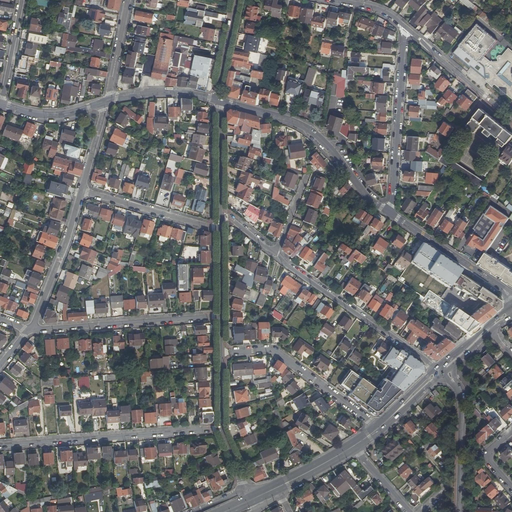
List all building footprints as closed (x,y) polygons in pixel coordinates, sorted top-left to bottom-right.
[(117,10),(119,0),(107,0),(107,2),(104,1),(103,8),(117,10)] [(273,10),(271,16),(280,18),(283,6),(277,5),(278,0),(274,0),(274,2),(274,3),(273,10)] [(397,0),(396,2),(404,9),(408,3),(411,0),(397,0)] [(421,0),(411,0),(408,3),(419,11),(423,6),(426,3),(421,0)] [(473,3),(469,0),(462,0),(464,1),(463,2),(465,3),(473,9),(476,6),(473,3)] [(270,9),(273,10),(274,3),(274,2),(270,1),(270,3),(266,2),(264,8),(266,9),(267,9),(266,10),(269,10),(270,9)] [(12,6),(0,4),(0,10),(11,12),(12,6)] [(247,13),(245,19),(260,22),(261,17),(257,17),(258,15),(259,7),(249,5),(248,13),(247,13)] [(291,5),(289,14),(289,15),(299,17),(301,7),(291,5)] [(419,11),(409,23),(416,29),(425,20),(420,15),(426,8),(423,6),(419,11)] [(184,21),(184,23),(202,27),(203,21),(202,21),(203,17),(204,17),(204,15),(218,18),(219,13),(205,11),(197,9),(187,7),(187,9),(189,10),(188,12),(186,11),(185,18),(187,19),(186,21),(184,21)] [(451,7),(445,15),(447,16),(453,9),(451,7)] [(302,21),(313,23),(314,16),(313,16),(315,10),(304,8),(302,21)] [(104,12),(91,9),(89,21),(100,24),(101,17),(102,17),(104,12)] [(154,14),(138,10),(136,19),(153,23),(154,14)] [(503,10),(495,18),(497,20),(502,14),(503,15),(505,12),(503,10)] [(71,18),(72,14),(64,12),(63,14),(57,13),(54,23),(61,25),(63,19),(66,20),(67,21),(66,29),(69,29),(71,18)] [(330,12),(328,22),(338,24),(340,14),(330,12)] [(351,20),(352,14),(342,12),(338,28),(344,29),(344,26),(343,26),(344,24),(349,25),(351,20)] [(313,23),(312,25),(325,28),(326,20),(327,18),(314,16),(313,23)] [(431,24),(429,22),(427,24),(431,28),(424,36),(428,39),(443,21),(437,16),(431,24)] [(376,25),(376,24),(373,22),(361,17),(359,21),(358,21),(357,23),(360,25),(359,27),(373,32),(376,25)] [(31,20),(29,30),(39,32),(41,26),(37,25),(37,21),(36,20),(36,19),(32,19),(32,20),(31,20)] [(253,22),(253,24),(248,23),(247,31),(255,33),(256,28),(255,28),(256,23),(253,22)] [(446,23),(439,32),(438,31),(434,36),(434,38),(438,40),(440,40),(443,36),(451,43),(459,34),(446,23)] [(110,26),(100,24),(98,34),(108,36),(110,26)] [(484,77),(484,78),(484,79),(484,80),(485,81),(491,85),(493,83),(497,86),(499,86),(499,90),(499,91),(500,92),(500,93),(501,93),(502,94),(504,94),(508,94),(508,95),(511,98),(511,60),(511,50),(507,47),(501,55),(500,54),(499,54),(498,54),(497,55),(496,56),(496,57),(496,58),(497,59),(496,61),(491,61),(490,61),(489,60),(485,56),(498,41),(478,24),(453,53),(464,63),(465,61),(484,77)] [(140,25),(138,34),(147,36),(149,27),(140,25)] [(385,28),(376,25),(373,32),(373,33),(376,35),(376,36),(378,36),(379,35),(382,37),(385,28)] [(396,32),(387,28),(383,37),(387,38),(387,39),(383,39),(382,41),(388,42),(388,40),(389,39),(393,40),(396,32)] [(215,32),(206,30),(205,39),(214,41),(215,32)] [(161,32),(160,38),(154,67),(153,77),(167,80),(169,70),(169,69),(171,57),(172,55),(172,53),(172,51),(175,35),(172,35),(161,32)] [(58,33),(58,36),(63,37),(62,40),(63,41),(61,48),(65,49),(66,44),(68,35),(65,34),(58,33)] [(175,35),(172,51),(182,53),(188,54),(188,49),(178,47),(179,40),(188,42),(188,43),(193,44),(194,39),(175,35)] [(245,49),(260,53),(263,37),(248,35),(245,49)] [(91,42),(89,51),(76,48),(76,49),(74,48),(75,42),(77,42),(77,38),(76,38),(76,37),(72,36),(71,39),(69,38),(67,44),(66,44),(65,49),(65,50),(71,51),(110,59),(111,55),(95,52),(96,51),(98,50),(99,43),(91,42)] [(28,37),(27,41),(29,42),(38,43),(47,45),(48,41),(28,37)] [(139,52),(144,53),(147,39),(137,37),(136,41),(137,41),(136,45),(135,46),(135,47),(134,51),(138,52),(139,52)] [(26,43),(24,56),(35,58),(38,43),(29,42),(28,44),(26,43)] [(284,52),(282,59),(292,61),(296,44),(285,42),(283,51),(284,52)] [(325,47),(323,47),(322,52),(331,54),(333,44),(326,43),(325,45),(325,47)] [(385,44),(384,46),(384,47),(383,50),(378,49),(378,53),(383,53),(383,52),(392,53),(393,43),(385,43),(385,44)] [(348,51),(349,49),(334,46),(332,54),(348,57),(348,51)] [(236,50),(233,65),(241,67),(243,67),(243,63),(247,64),(248,61),(249,62),(250,53),(236,50)] [(131,51),(128,66),(136,67),(138,52),(134,51),(131,51)] [(182,53),(172,51),(172,53),(174,54),(177,54),(173,71),(179,72),(180,66),(182,53)] [(137,67),(143,68),(146,54),(144,53),(139,52),(138,56),(141,57),(140,64),(137,64),(137,67)] [(361,53),(354,52),(353,61),(360,62),(361,53)] [(188,54),(182,53),(180,66),(183,67),(190,69),(190,68),(192,62),(192,60),(189,59),(189,61),(186,60),(188,54)] [(265,71),(268,55),(261,54),(258,70),(265,71)] [(217,65),(218,60),(197,56),(196,61),(192,60),(192,62),(195,62),(193,76),(192,77),(200,78),(198,89),(206,91),(210,70),(211,64),(217,65)] [(34,60),(19,57),(17,69),(26,70),(27,63),(34,64),(34,60)] [(91,57),(89,69),(97,70),(99,59),(91,57)] [(412,73),(421,74),(422,63),(424,63),(424,61),(422,61),(422,60),(415,59),(415,68),(412,68),(412,73)] [(437,79),(442,73),(441,72),(441,71),(434,65),(431,69),(433,70),(430,73),(437,79)] [(136,72),(137,67),(136,67),(128,66),(127,66),(125,76),(123,82),(129,83),(129,82),(134,83),(136,75),(138,76),(139,72),(136,72)] [(183,67),(180,66),(179,72),(178,75),(180,75),(178,86),(189,87),(189,78),(184,77),(183,78),(181,77),(183,67)] [(347,78),(347,79),(354,80),(355,71),(370,72),(370,67),(350,66),(349,74),(347,74),(347,78)] [(184,77),(189,78),(190,76),(190,69),(183,67),(181,77),(183,78),(184,77)] [(315,76),(317,69),(316,69),(310,67),(307,74),(315,76)] [(390,80),(390,69),(383,68),(382,68),(382,80),(390,80)] [(97,70),(89,69),(89,70),(88,70),(87,73),(88,74),(92,75),(98,77),(98,75),(107,77),(107,72),(97,70)] [(167,80),(166,85),(176,85),(178,79),(176,79),(177,75),(170,73),(171,69),(169,69),(169,70),(167,80)] [(264,78),(265,71),(258,70),(254,69),(252,76),(264,78)] [(231,70),(228,84),(230,85),(228,93),(229,95),(239,98),(242,88),(241,87),(234,85),(236,74),(240,75),(240,74),(241,72),(231,70)] [(289,79),(290,72),(279,70),(278,78),(283,80),(284,80),(284,81),(288,82),(289,79)] [(234,85),(241,87),(243,82),(249,84),(251,77),(240,74),(240,75),(236,74),(234,85)] [(345,97),(346,86),(347,79),(347,78),(334,74),(332,82),(337,83),(336,96),(345,97)] [(412,84),(412,89),(420,89),(421,75),(411,74),(410,84),(412,84)] [(189,78),(189,87),(198,89),(200,78),(192,77),(193,76),(190,76),(189,78)] [(450,83),(443,77),(436,85),(444,91),(450,83)] [(304,84),(289,79),(288,82),(286,94),(300,98),(304,84)] [(17,97),(25,99),(26,94),(27,90),(28,83),(17,80),(16,87),(20,88),(17,97)] [(382,94),(385,95),(386,83),(381,82),(381,83),(376,82),(375,92),(380,93),(382,93),(382,94)] [(64,85),(60,103),(68,104),(69,99),(71,99),(72,96),(76,97),(78,84),(73,83),(73,87),(64,85)] [(55,86),(48,84),(47,89),(45,99),(55,101),(57,91),(57,90),(56,89),(56,91),(54,90),(55,86)] [(92,89),(89,89),(88,93),(91,93),(91,94),(98,95),(100,86),(92,84),(92,89)] [(243,101),(259,105),(260,98),(261,94),(256,92),(256,91),(255,90),(255,92),(250,91),(252,86),(249,85),(247,85),(243,101)] [(40,89),(32,87),(30,96),(38,97),(40,89)] [(264,100),(270,101),(272,93),(272,91),(262,89),(261,94),(260,98),(265,99),(264,100)] [(325,94),(307,89),(304,101),(323,106),(323,105),(322,105),(325,94)] [(439,106),(440,109),(444,106),(443,105),(445,102),(446,103),(447,102),(446,101),(447,100),(449,102),(451,104),(458,96),(449,89),(438,103),(439,106)] [(475,101),(478,97),(473,93),(469,99),(468,98),(472,92),(468,89),(458,102),(467,109),(474,100),(475,101)] [(427,105),(439,106),(438,103),(437,102),(437,101),(432,101),(426,100),(426,91),(421,90),(419,105),(420,105),(427,105)] [(272,93),(270,101),(279,103),(281,95),(272,93)] [(378,111),(387,112),(388,97),(379,96),(379,100),(375,100),(375,105),(379,106),(378,111)] [(168,98),(167,98),(168,108),(168,117),(179,117),(179,107),(170,108),(172,104),(173,104),(173,98),(168,98)] [(191,100),(181,99),(181,105),(181,113),(191,113),(191,100)] [(418,121),(422,121),(422,118),(419,118),(420,113),(421,113),(421,112),(420,111),(420,108),(426,108),(427,105),(420,105),(420,107),(411,106),(410,121),(418,121)] [(125,107),(122,111),(129,117),(134,120),(138,124),(142,119),(138,115),(137,116),(125,107)] [(511,137),(511,133),(481,108),(474,117),(466,126),(475,133),(481,125),(484,128),(486,129),(485,132),(490,136),(492,134),(494,136),(498,139),(496,141),(503,147),(506,143),(507,144),(511,137)] [(236,126),(239,112),(229,110),(226,112),(226,122),(234,124),(234,125),(236,126)] [(129,117),(122,111),(115,123),(123,128),(129,117)] [(387,121),(387,112),(378,111),(376,111),(377,112),(379,113),(378,115),(377,120),(387,121)] [(197,116),(191,115),(191,120),(195,121),(206,123),(207,119),(206,118),(207,114),(198,112),(197,116)] [(240,134),(245,114),(239,112),(236,126),(237,126),(236,130),(227,129),(227,134),(235,134),(240,134)] [(351,133),(351,132),(350,124),(347,123),(346,126),(343,125),(345,116),(333,113),(328,128),(340,132),(347,136),(350,138),(351,133)] [(260,141),(258,117),(248,115),(245,114),(240,134),(239,139),(238,143),(247,146),(248,146),(250,139),(260,141)] [(168,118),(153,117),(153,130),(168,130),(168,118)] [(443,127),(440,131),(449,136),(454,128),(446,122),(445,122),(444,121),(443,123),(441,126),(443,127)] [(435,131),(438,131),(438,130),(439,128),(440,123),(427,122),(427,128),(435,128),(435,131)] [(36,127),(27,123),(22,134),(31,138),(36,127)] [(387,134),(388,124),(380,123),(380,126),(377,126),(377,133),(379,133),(379,134),(387,134)] [(208,126),(198,124),(197,132),(206,133),(208,126)] [(260,125),(261,133),(270,132),(270,124),(260,125)] [(22,131),(6,126),(2,135),(18,141),(20,135),(22,131)] [(75,133),(62,129),(60,137),(58,142),(69,145),(71,146),(72,141),(75,133)] [(114,143),(121,146),(123,143),(126,136),(119,133),(120,131),(115,129),(110,140),(114,143)] [(358,141),(359,134),(351,133),(350,138),(358,141)] [(194,134),(193,134),(192,143),(204,145),(205,136),(194,134)] [(227,140),(232,141),(235,142),(235,134),(227,134),(227,140)] [(48,157),(54,158),(54,156),(55,153),(56,152),(58,143),(52,141),(53,138),(45,135),(42,148),(50,150),(48,157)] [(416,151),(418,151),(419,137),(409,136),(408,151),(416,151)] [(280,137),(280,139),(276,139),(277,146),(279,146),(279,147),(282,147),(281,146),(285,145),(285,137),(280,137)] [(375,138),(375,143),(374,149),(385,149),(385,139),(375,138)] [(54,156),(67,160),(68,156),(60,154),(62,146),(68,148),(69,145),(58,142),(58,143),(56,152),(55,153),(54,156)] [(109,143),(106,153),(115,155),(117,146),(109,143)] [(303,144),(288,146),(288,148),(289,159),(305,157),(303,144)] [(443,154),(449,146),(446,144),(443,149),(441,148),(438,153),(430,147),(427,151),(439,159),(442,155),(443,155),(443,154)] [(499,160),(509,145),(508,144),(506,147),(506,146),(505,147),(503,149),(503,150),(502,152),(501,151),(495,159),(493,158),(482,174),(486,177),(487,177),(490,173),(499,160)] [(511,146),(509,145),(499,160),(508,167),(511,161),(511,146)] [(205,151),(192,146),(188,159),(199,163),(201,156),(203,157),(205,151)] [(254,155),(261,157),(260,149),(250,146),(247,158),(250,159),(252,160),(254,155)] [(402,150),(402,154),(406,155),(405,160),(409,160),(409,162),(413,162),(413,161),(414,161),(416,161),(416,151),(408,151),(402,150)] [(315,153),(311,157),(313,159),(310,162),(316,169),(320,166),(321,169),(326,165),(315,153)] [(485,181),(483,180),(443,154),(443,155),(439,161),(445,165),(449,167),(459,174),(469,181),(480,188),(485,181)] [(79,177),(82,165),(67,160),(54,156),(54,158),(51,169),(59,171),(63,172),(73,175),(79,177)] [(239,170),(243,171),(245,172),(250,159),(247,158),(239,156),(237,164),(236,164),(234,168),(239,170)] [(384,158),(375,157),(374,161),(372,161),(372,164),(373,164),(373,169),(383,169),(384,158)] [(194,172),(205,175),(207,168),(203,166),(204,165),(200,164),(199,165),(196,164),(194,172)] [(445,173),(449,167),(445,165),(440,173),(445,173)] [(93,173),(91,181),(104,185),(106,179),(104,179),(101,178),(102,176),(98,175),(98,177),(97,177),(98,174),(101,175),(102,171),(95,170),(94,173),(93,173)] [(240,180),(238,183),(248,188),(250,182),(257,184),(259,177),(245,172),(243,171),(241,176),(239,176),(238,179),(240,180)] [(406,180),(410,180),(411,182),(414,182),(415,181),(416,172),(407,171),(406,180)] [(297,176),(287,172),(282,185),(292,189),(297,176)] [(78,180),(79,177),(73,175),(73,176),(65,173),(62,183),(70,186),(73,178),(78,180)] [(378,183),(375,173),(374,173),(367,175),(370,185),(378,183)] [(436,182),(437,174),(429,173),(428,181),(436,182)] [(150,178),(138,174),(136,180),(134,187),(146,190),(150,178)] [(172,178),(164,176),(160,188),(168,190),(172,178)] [(324,179),(316,176),(311,188),(319,191),(324,179)] [(119,181),(110,178),(110,180),(108,186),(117,189),(119,181)] [(49,180),(45,192),(57,196),(59,197),(60,193),(63,194),(66,186),(49,180)] [(131,193),(133,186),(125,183),(122,191),(131,193)] [(240,190),(237,198),(247,204),(252,189),(248,188),(238,183),(236,188),(240,190)] [(332,183),(331,192),(333,194),(336,196),(340,198),(345,193),(350,188),(345,184),(343,185),(342,184),(339,187),(341,189),(340,189),(332,183)] [(274,187),(272,198),(273,199),(282,203),(284,199),(277,196),(279,189),(277,188),(274,187)] [(205,202),(206,199),(204,198),(206,191),(198,189),(195,199),(205,202)] [(184,198),(175,195),(172,204),(181,207),(184,198)] [(314,196),(310,206),(317,209),(319,203),(318,203),(319,198),(314,196)] [(417,203),(409,198),(403,208),(410,213),(417,203)] [(45,219),(51,221),(61,223),(65,225),(67,220),(61,218),(66,202),(56,199),(51,215),(47,214),(45,219)] [(201,213),(205,202),(195,199),(194,199),(191,210),(201,213)] [(429,205),(425,202),(422,207),(416,216),(424,221),(430,212),(426,210),(429,205)] [(477,245),(487,252),(500,232),(510,217),(490,204),(487,209),(489,210),(487,214),(485,213),(475,228),(476,229),(468,242),(468,243),(469,244),(470,246),(472,246),(472,245),(473,246),(476,247),(477,245)] [(90,211),(89,214),(96,216),(99,208),(88,205),(87,210),(90,211)] [(435,227),(438,223),(439,221),(444,213),(437,208),(428,222),(435,227)] [(112,212),(101,209),(99,216),(102,217),(101,220),(109,222),(112,212)] [(251,224),(254,225),(257,218),(260,212),(260,211),(256,209),(254,214),(251,213),(249,218),(252,219),(251,222),(251,224)] [(260,212),(257,218),(263,221),(262,223),(269,226),(271,221),(274,215),(260,209),(260,210),(260,211),(261,211),(260,212)] [(318,213),(309,209),(303,222),(313,226),(318,213)] [(364,227),(365,228),(367,225),(366,224),(371,217),(359,209),(354,216),(361,221),(359,224),(359,225),(364,227)] [(125,217),(113,214),(110,223),(122,227),(125,217)] [(470,220),(462,215),(458,220),(460,221),(452,232),(459,237),(463,231),(470,220)] [(141,221),(128,217),(123,232),(137,236),(141,221)] [(362,232),(362,233),(365,235),(370,227),(369,227),(370,226),(372,228),(374,229),(377,231),(382,224),(372,218),(367,225),(365,228),(362,232)] [(92,221),(85,219),(82,230),(90,233),(91,229),(90,228),(92,221)] [(450,220),(449,221),(446,219),(441,227),(449,233),(455,223),(450,220)] [(153,223),(144,220),(140,232),(150,235),(153,223)] [(45,226),(43,232),(46,233),(47,232),(55,236),(61,223),(51,221),(48,228),(45,226)] [(273,235),(278,237),(283,225),(271,221),(269,226),(267,231),(273,233),(273,235)] [(171,228),(162,225),(161,228),(159,228),(159,229),(157,229),(156,235),(168,238),(171,228)] [(301,230),(290,226),(282,248),(282,251),(291,258),(295,254),(304,247),(312,239),(312,238),(307,233),(303,237),(299,234),(301,230)] [(186,233),(186,232),(172,228),(170,237),(177,239),(178,239),(184,241),(186,233)] [(209,233),(204,232),(203,236),(198,236),(197,237),(196,237),(196,238),(198,238),(198,240),(200,241),(200,245),(209,245),(209,233)] [(89,245),(92,237),(83,233),(79,244),(88,247),(89,245)] [(57,238),(49,235),(45,245),(53,248),(57,238)] [(396,236),(391,243),(398,248),(403,240),(396,236)] [(381,253),(388,244),(382,240),(383,240),(380,238),(379,238),(378,238),(372,247),(381,253)] [(340,264),(343,266),(349,256),(354,249),(351,248),(343,242),(341,244),(336,251),(340,253),(342,250),(346,254),(340,264)] [(44,248),(36,245),(32,256),(39,259),(44,248)] [(241,246),(232,246),(233,256),(242,256),(241,246)] [(91,263),(96,252),(84,247),(81,253),(83,253),(82,256),(80,259),(91,263)] [(314,254),(304,247),(295,254),(311,265),(317,257),(313,255),(314,254)] [(423,267),(424,265),(430,255),(419,248),(415,255),(420,259),(423,261),(420,265),(423,267)] [(354,249),(349,256),(361,264),(365,257),(363,256),(354,249)] [(403,250),(396,260),(406,267),(413,257),(403,250)] [(201,251),(201,264),(208,264),(209,260),(210,260),(210,258),(209,258),(209,251),(201,251)] [(478,265),(511,287),(511,284),(510,283),(509,283),(509,282),(489,268),(488,269),(487,268),(488,268),(483,264),(490,254),(487,252),(478,265)] [(511,271),(511,270),(502,263),(500,266),(499,264),(500,262),(499,261),(499,260),(496,258),(495,259),(490,254),(483,264),(488,268),(487,268),(488,269),(489,268),(509,282),(509,283),(510,283),(511,284),(511,271)] [(324,258),(320,256),(313,267),(320,271),(323,266),(321,265),(320,264),(322,262),(324,258)] [(115,265),(117,266),(118,262),(111,259),(107,268),(112,270),(114,269),(115,265)] [(41,273),(44,265),(45,264),(36,260),(33,269),(41,273)] [(255,275),(256,271),(254,270),(256,264),(246,261),(244,269),(249,272),(255,275)] [(387,263),(383,270),(387,273),(392,266),(387,263)] [(83,264),(78,276),(89,280),(91,275),(93,268),(83,264)] [(177,264),(173,264),(175,282),(175,291),(183,290),(186,290),(186,264),(177,264)] [(326,265),(321,273),(324,276),(330,267),(326,265)] [(416,293),(419,289),(415,286),(418,281),(427,268),(424,265),(423,267),(410,285),(408,288),(412,291),(416,293)] [(112,271),(99,267),(95,277),(101,279),(108,274),(109,274),(112,271)] [(244,269),(241,267),(239,272),(244,275),(241,284),(246,286),(251,288),(253,280),(255,275),(249,272),(244,269)] [(206,273),(207,268),(190,268),(191,283),(192,283),(202,283),(202,272),(206,273)] [(436,279),(442,271),(438,268),(422,291),(419,289),(416,293),(423,298),(429,290),(433,284),(436,279)] [(2,269),(0,275),(9,278),(11,273),(2,269)] [(265,283),(268,272),(256,269),(256,271),(255,275),(253,280),(261,282),(265,283)] [(41,276),(32,272),(28,282),(37,286),(41,276)] [(78,276),(67,272),(66,276),(67,276),(63,285),(73,289),(78,276)] [(450,283),(455,276),(451,274),(445,282),(449,285),(450,283)] [(498,302),(457,274),(455,276),(450,283),(455,286),(453,287),(458,290),(459,289),(469,296),(468,297),(473,300),(475,297),(485,303),(468,316),(467,317),(468,318),(477,324),(493,312),(498,307),(498,302)] [(0,275),(0,291),(4,293),(5,291),(6,291),(8,286),(4,284),(5,283),(1,281),(0,283),(0,282),(0,281),(1,278),(16,283),(16,281),(9,278),(0,275)] [(286,287),(289,289),(294,281),(287,276),(281,283),(284,285),(283,286),(285,288),(286,287)] [(405,285),(408,288),(410,285),(399,277),(397,280),(398,280),(404,285),(405,285)] [(347,284),(344,288),(352,294),(360,284),(351,278),(347,284)] [(386,279),(380,291),(384,293),(389,281),(386,279)] [(440,282),(436,279),(433,284),(429,290),(431,292),(440,298),(448,287),(447,286),(443,291),(437,287),(440,282)] [(294,281),(289,289),(295,293),(294,294),(295,295),(301,286),(294,281)] [(175,282),(161,283),(162,294),(162,299),(167,299),(167,296),(175,295),(175,294),(175,291),(175,282)] [(241,299),(245,289),(246,286),(241,284),(237,282),(232,293),(233,294),(232,295),(241,299)] [(27,285),(26,288),(25,291),(26,291),(27,290),(36,294),(38,289),(27,285)] [(408,297),(412,291),(408,288),(405,285),(401,292),(408,297)] [(58,296),(56,301),(59,302),(62,303),(64,304),(66,305),(67,305),(70,298),(66,297),(69,289),(60,286),(59,290),(58,292),(56,296),(58,296)] [(247,301),(251,292),(245,289),(241,299),(243,299),(247,301)] [(301,292),(299,291),(297,295),(298,295),(297,297),(302,300),(302,299),(307,292),(303,289),(301,292)] [(183,290),(175,291),(175,294),(179,293),(179,302),(190,301),(189,293),(183,293),(183,290)] [(212,300),(212,290),(203,290),(203,300),(212,300)] [(361,290),(356,297),(365,303),(370,296),(361,290)] [(421,302),(423,303),(431,292),(429,290),(423,298),(421,302)] [(26,291),(25,291),(21,300),(28,303),(28,302),(32,304),(36,296),(26,292),(26,291)] [(256,304),(259,306),(262,307),(267,295),(262,293),(261,292),(256,304)] [(311,295),(307,292),(302,299),(310,304),(315,297),(311,294),(311,295)] [(162,299),(162,294),(147,295),(148,307),(163,306),(162,299)] [(232,295),(229,294),(228,298),(234,299),(232,309),(240,311),(241,309),(243,299),(241,299),(232,295)] [(2,307),(5,309),(8,301),(6,300),(6,299),(7,296),(4,295),(3,298),(0,297),(0,304),(2,306),(2,307)] [(5,309),(6,309),(13,312),(16,304),(13,303),(15,298),(10,296),(8,301),(5,309)] [(111,308),(123,307),(122,296),(110,297),(111,308)] [(135,297),(136,308),(145,308),(144,296),(135,297)] [(313,312),(321,301),(317,299),(310,309),(313,312)] [(374,301),(371,299),(367,306),(375,311),(379,305),(377,303),(377,302),(374,300),(374,301)] [(26,306),(33,309),(35,305),(28,303),(21,300),(20,302),(27,305),(26,306)] [(131,300),(129,300),(123,300),(124,309),(134,308),(133,300),(131,300)] [(86,320),(89,320),(89,314),(94,313),(93,305),(93,301),(85,301),(85,307),(85,312),(86,320)] [(324,316),(328,319),(333,311),(324,305),(324,306),(320,303),(316,310),(323,315),(324,316)] [(93,305),(94,313),(107,312),(106,304),(93,305)] [(378,314),(382,317),(389,307),(385,304),(378,314)] [(389,307),(382,317),(386,319),(390,314),(391,315),(395,308),(396,307),(393,304),(390,308),(389,307)] [(392,320),(398,310),(399,310),(395,308),(391,315),(389,317),(392,320)] [(67,321),(86,320),(85,312),(70,313),(70,309),(66,310),(67,321)] [(22,311),(18,310),(16,315),(26,319),(28,314),(24,312),(24,311),(23,310),(22,311)] [(51,311),(47,310),(43,320),(45,323),(56,322),(55,316),(55,315),(56,315),(56,314),(56,313),(56,312),(55,312),(55,311),(54,311),(53,311),(53,310),(52,311),(51,311)] [(392,320),(390,322),(399,328),(407,316),(398,310),(392,320)] [(233,323),(235,323),(241,323),(242,313),(233,313),(233,323)] [(344,316),(338,324),(346,330),(352,322),(344,316)] [(437,334),(441,327),(438,325),(440,322),(433,318),(427,327),(437,334)] [(468,331),(477,324),(468,318),(461,324),(463,326),(464,327),(468,331)] [(436,359),(453,345),(448,341),(444,338),(434,346),(431,344),(436,338),(430,333),(411,320),(410,319),(405,326),(412,331),(405,340),(412,345),(418,335),(427,342),(425,345),(424,347),(421,351),(432,359),(436,359)] [(411,320),(430,333),(431,332),(412,319),(411,320)] [(448,321),(443,328),(449,332),(453,326),(454,325),(448,321)] [(258,323),(258,340),(263,339),(263,338),(268,338),(268,329),(268,323),(258,323)] [(325,323),(319,331),(328,337),(335,327),(332,325),(331,325),(330,327),(328,325),(325,323)] [(204,334),(204,326),(194,327),(194,334),(204,334)] [(450,335),(451,336),(454,338),(459,330),(453,326),(449,332),(448,334),(449,335),(450,335)] [(235,327),(232,327),(233,340),(243,340),(242,327),(235,327)] [(444,338),(448,341),(451,336),(450,335),(449,337),(448,336),(449,335),(448,334),(449,332),(443,328),(441,327),(437,334),(444,338)] [(272,329),(272,338),(279,338),(284,341),(289,334),(282,330),(272,329)] [(244,331),(244,340),(255,339),(255,330),(244,331)] [(143,344),(143,334),(128,335),(129,345),(143,344)] [(118,336),(112,337),(113,346),(119,346),(119,349),(123,349),(123,340),(118,340),(118,336)] [(206,341),(205,336),(197,337),(197,346),(208,346),(207,341),(206,341)] [(68,348),(67,339),(56,340),(57,349),(68,348)] [(351,345),(342,339),(337,346),(346,352),(351,345)] [(54,349),(54,340),(45,340),(45,349),(54,349)] [(78,341),(75,341),(75,348),(79,348),(79,351),(90,350),(89,340),(78,341)] [(178,344),(178,340),(164,340),(165,354),(173,354),(172,347),(180,347),(180,344),(178,344)] [(299,340),(293,349),(300,354),(302,350),(308,354),(312,349),(299,340)] [(27,342),(22,349),(26,352),(28,354),(29,353),(30,351),(32,349),(30,347),(31,346),(27,342)] [(384,356),(389,347),(382,342),(376,351),(384,356)] [(102,356),(101,353),(101,351),(101,346),(101,345),(97,346),(97,344),(92,344),(93,355),(97,355),(97,356),(102,356)] [(361,356),(352,350),(348,357),(356,363),(361,356)] [(28,354),(26,352),(20,359),(29,366),(34,359),(31,356),(28,354)] [(189,355),(188,355),(188,357),(192,357),(192,364),(205,363),(204,359),(205,359),(204,354),(202,354),(196,354),(189,355)] [(496,362),(489,354),(483,359),(485,361),(483,363),(485,365),(487,363),(490,367),(496,362)] [(319,355),(312,365),(317,368),(317,367),(323,370),(328,362),(319,355)] [(404,357),(403,357),(397,365),(410,374),(416,366),(412,363),(411,362),(412,360),(405,356),(404,357)] [(162,359),(148,360),(149,372),(151,372),(151,368),(161,368),(161,371),(162,371),(162,368),(162,359)] [(281,363),(277,360),(273,367),(272,367),(275,370),(274,371),(275,372),(276,371),(281,363)] [(252,365),(252,363),(248,364),(248,365),(242,365),(242,364),(237,365),(238,376),(241,376),(251,375),(253,375),(252,365)] [(285,367),(281,363),(276,371),(280,373),(285,367)] [(13,367),(12,369),(10,371),(14,374),(13,376),(15,377),(16,376),(21,370),(15,364),(13,367)] [(264,364),(252,365),(253,375),(253,378),(255,378),(254,374),(265,373),(264,364)] [(505,372),(498,364),(491,369),(494,372),(495,371),(497,374),(496,375),(498,378),(505,372)] [(206,379),(205,368),(194,368),(195,379),(206,379)] [(487,373),(483,368),(479,372),(483,377),(487,373)] [(286,369),(276,378),(275,379),(278,382),(281,379),(285,384),(293,376),(286,369)] [(351,371),(349,370),(338,383),(349,391),(348,393),(371,411),(375,411),(399,389),(385,379),(378,388),(379,389),(377,392),(373,389),(374,387),(355,373),(351,371)] [(396,372),(394,376),(392,378),(390,380),(399,387),(405,379),(396,372)] [(149,373),(140,374),(141,383),(146,383),(146,379),(146,376),(147,376),(149,376),(149,373)] [(482,382),(489,376),(487,373),(483,377),(480,379),(482,382)] [(81,386),(89,385),(89,377),(81,378),(81,386)] [(511,384),(511,378),(509,380),(507,377),(501,382),(509,390),(511,388),(510,386),(511,384)] [(12,384),(4,378),(0,383),(0,388),(5,393),(12,384)] [(208,392),(207,382),(198,383),(198,385),(196,384),(197,390),(197,393),(198,393),(199,398),(207,398),(207,393),(208,392)] [(291,383),(285,390),(291,396),(298,389),(291,383)] [(233,392),(235,403),(248,400),(245,389),(233,392)] [(371,411),(348,393),(346,395),(372,416),(376,416),(402,391),(399,389),(375,411),(371,411)] [(45,404),(55,403),(54,396),(53,396),(52,391),(48,392),(48,390),(44,390),(45,404)] [(258,395),(259,400),(273,396),(271,391),(258,395)] [(303,394),(296,397),(302,408),(309,404),(303,394)] [(281,397),(275,400),(278,408),(285,404),(281,397)] [(296,397),(292,400),(298,410),(302,408),(296,397)] [(316,406),(321,413),(329,407),(327,403),(325,405),(319,398),(313,402),(316,406)] [(201,408),(210,407),(209,399),(201,399),(201,407),(201,408)] [(92,414),(92,416),(106,415),(106,412),(105,411),(105,400),(91,401),(91,402),(92,414)] [(277,409),(281,420),(284,418),(280,409),(281,408),(283,407),(287,414),(288,416),(298,410),(292,400),(285,404),(278,408),(277,409)] [(8,411),(9,420),(17,416),(15,412),(28,405),(28,402),(28,401),(27,401),(17,406),(16,407),(8,411)] [(28,405),(28,411),(32,410),(32,409),(39,408),(39,401),(28,402),(28,405)] [(92,414),(91,402),(78,403),(79,415),(92,414)] [(183,403),(173,404),(173,415),(179,415),(179,413),(184,412),(183,403)] [(118,413),(118,406),(117,404),(112,404),(113,411),(105,411),(106,412),(115,411),(115,416),(118,415),(118,413)] [(157,404),(155,404),(156,416),(170,415),(169,404),(159,405),(157,404)] [(439,412),(435,408),(431,404),(424,410),(432,418),(438,412),(439,412)] [(511,415),(511,405),(510,404),(501,412),(507,420),(511,415)] [(130,412),(130,405),(118,406),(118,413),(119,412),(120,422),(124,422),(124,420),(129,420),(128,412),(130,412)] [(70,406),(59,407),(59,416),(71,415),(70,406)] [(212,408),(211,407),(210,407),(201,408),(202,413),(201,413),(201,418),(198,418),(199,424),(202,424),(202,423),(209,423),(212,420),(212,419),(211,412),(212,411),(212,408)] [(235,411),(237,419),(249,415),(247,407),(235,411)] [(476,410),(474,407),(474,417),(479,417),(481,417),(482,416),(476,410)] [(142,417),(141,410),(131,411),(132,423),(140,422),(140,417),(142,417)] [(119,422),(118,415),(115,416),(115,411),(106,412),(106,415),(106,422),(111,421),(111,422),(119,422)] [(421,411),(415,416),(420,422),(426,417),(421,411)] [(145,423),(155,422),(154,413),(144,414),(145,423)] [(302,413),(295,424),(306,430),(309,425),(304,422),(308,417),(302,413)] [(482,416),(489,424),(495,431),(502,424),(498,419),(498,418),(497,417),(494,420),(489,415),(487,417),(484,413),(482,416)] [(351,422),(343,416),(338,424),(345,429),(351,422)] [(26,420),(14,421),(14,432),(27,431),(26,420)] [(406,427),(403,430),(408,436),(418,428),(411,421),(405,426),(406,427)] [(236,425),(241,437),(251,433),(249,430),(251,429),(251,431),(262,427),(260,422),(250,427),(248,428),(246,422),(242,423),(236,425)] [(426,429),(433,436),(437,432),(435,431),(437,428),(432,423),(426,429)] [(489,424),(480,433),(486,439),(495,431),(489,424)] [(329,425),(322,435),(331,441),(338,431),(329,425)] [(291,445),(292,446),(299,451),(302,446),(299,444),(296,445),(292,434),(300,430),(294,427),(292,428),(289,430),(285,432),(291,445)] [(247,445),(252,443),(254,442),(254,444),(257,443),(252,433),(243,437),(247,445)] [(405,448),(396,438),(382,450),(391,461),(405,448)] [(415,445),(410,439),(406,443),(411,449),(412,447),(415,445)] [(423,445),(433,457),(440,450),(430,439),(423,445)] [(189,449),(190,454),(193,454),(194,454),(202,453),(202,452),(204,452),(203,448),(206,448),(205,442),(195,443),(195,444),(193,445),(193,448),(189,448),(189,449)] [(189,449),(189,448),(189,443),(177,443),(177,446),(172,446),(173,454),(182,453),(185,453),(185,449),(189,449)] [(158,445),(159,453),(170,452),(170,444),(158,445)] [(100,453),(99,446),(87,447),(88,458),(93,457),(93,453),(100,453)] [(113,452),(113,449),(110,449),(110,446),(101,447),(102,453),(103,453),(103,458),(113,457),(113,452)] [(264,464),(264,465),(268,463),(268,462),(278,457),(273,447),(260,453),(262,459),(264,464)] [(511,448),(511,447),(500,456),(505,462),(511,455),(511,448)] [(155,448),(140,449),(141,456),(144,456),(145,459),(156,458),(155,448)] [(137,450),(127,451),(127,461),(137,460),(137,450)] [(71,461),(71,451),(60,452),(60,461),(71,461)] [(113,457),(114,463),(126,462),(125,451),(113,452),(113,457)] [(289,455),(293,463),(302,459),(298,451),(289,455)] [(216,452),(204,457),(209,469),(220,464),(216,456),(218,456),(216,452)] [(24,464),(23,453),(14,454),(15,464),(24,464)] [(53,464),(52,453),(43,454),(44,465),(53,464)] [(38,464),(37,454),(29,455),(29,465),(38,464)] [(87,456),(76,456),(77,466),(87,466),(87,456)] [(5,475),(15,474),(14,462),(4,463),(4,468),(5,475)] [(406,464),(406,465),(403,463),(398,467),(401,469),(398,472),(404,478),(405,477),(406,479),(408,477),(409,477),(414,473),(406,464)] [(476,484),(476,489),(481,484),(483,487),(491,481),(487,477),(483,472),(484,470),(481,466),(477,470),(480,474),(476,477),(476,481),(478,483),(476,484)] [(262,470),(261,469),(256,471),(251,473),(255,482),(267,477),(263,469),(262,470)] [(208,478),(209,480),(213,490),(219,487),(218,487),(222,485),(222,486),(229,483),(227,479),(220,481),(218,475),(217,476),(216,472),(211,474),(212,476),(208,478)] [(408,482),(414,490),(422,483),(416,475),(408,482)] [(344,481),(341,476),(339,478),(337,476),(329,483),(336,491),(339,494),(348,486),(344,481)] [(422,483),(414,490),(419,496),(435,483),(429,476),(422,483)] [(377,485),(374,482),(362,492),(348,477),(344,481),(348,486),(360,500),(361,500),(377,485)] [(183,490),(180,491),(185,502),(189,501),(192,507),(204,502),(200,494),(200,493),(198,489),(197,486),(195,482),(192,484),(197,495),(196,495),(192,497),(191,493),(186,495),(183,490)] [(1,483),(0,483),(0,490),(6,498),(17,490),(3,484),(2,484),(1,483)] [(327,485),(325,483),(319,489),(318,490),(313,493),(319,500),(322,497),(326,494),(331,490),(327,485)] [(329,483),(327,485),(331,490),(334,493),(336,491),(329,483)] [(29,494),(28,485),(19,485),(19,484),(16,484),(16,489),(29,494)] [(499,492),(492,484),(485,490),(492,498),(499,492)] [(121,487),(116,488),(118,496),(131,493),(130,489),(121,490),(121,487)] [(209,497),(212,495),(210,490),(200,494),(204,502),(210,499),(209,497)] [(299,511),(302,511),(307,510),(303,502),(306,500),(307,501),(313,498),(308,490),(295,497),(297,500),(295,501),(296,503),(295,506),(298,507),(299,504),(301,508),(299,510),(299,511)] [(101,491),(90,493),(91,500),(103,498),(101,491)] [(510,503),(502,493),(495,499),(503,509),(510,503)] [(375,494),(373,497),(370,499),(375,505),(381,501),(375,494)] [(173,501),(166,503),(168,509),(169,511),(173,511),(175,511),(184,508),(180,496),(178,497),(177,496),(172,498),(173,501)] [(134,501),(134,504),(135,509),(135,511),(139,511),(146,511),(144,499),(134,501)] [(361,500),(360,500),(352,507),(351,508),(352,510),(354,511),(363,503),(361,500)] [(7,511),(9,511),(2,501),(0,502),(0,511),(7,511)]
